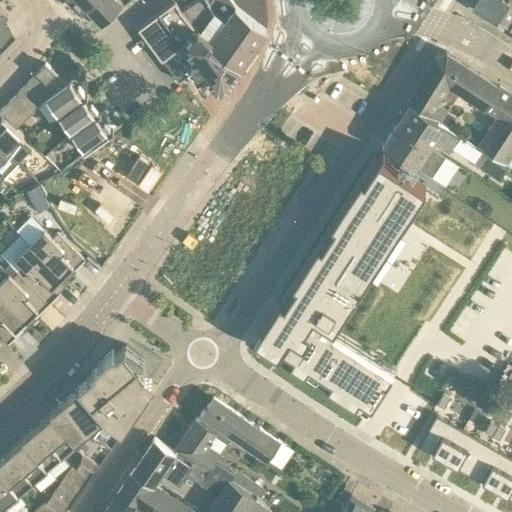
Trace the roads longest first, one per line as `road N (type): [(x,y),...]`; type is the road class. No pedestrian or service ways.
road 1 (secondary): [(116,292),(313,39)]
road 2 (residential): [(453,511),(203,355)]
road 3 (residential): [(203,355),(239,325),(368,132)]
road 4 (residential): [(82,511),(177,375),(203,355)]
road 5 (secondary): [(0,410),(116,292)]
road 6 (residential): [(511,66),(463,34),(383,13)]
